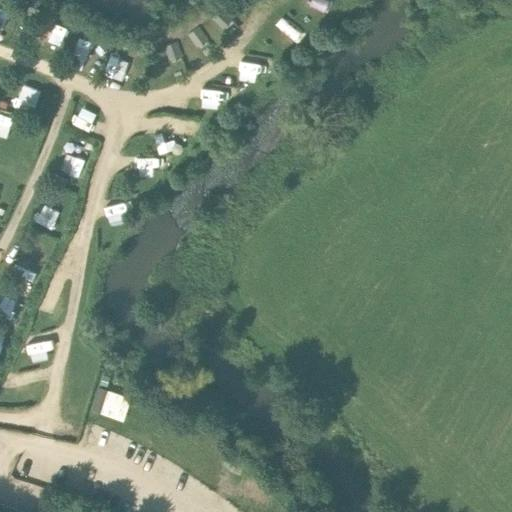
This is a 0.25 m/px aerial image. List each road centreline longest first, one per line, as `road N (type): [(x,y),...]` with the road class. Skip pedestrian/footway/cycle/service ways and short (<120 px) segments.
road 1 (track): [(121,101),(53,407),(47,420),(0,417)]
road 2 (track): [(0,251),(67,99),(64,77),(53,68),(0,53)]
road 3 (track): [(66,90),(131,104),(177,96),(247,40),(274,0)]
